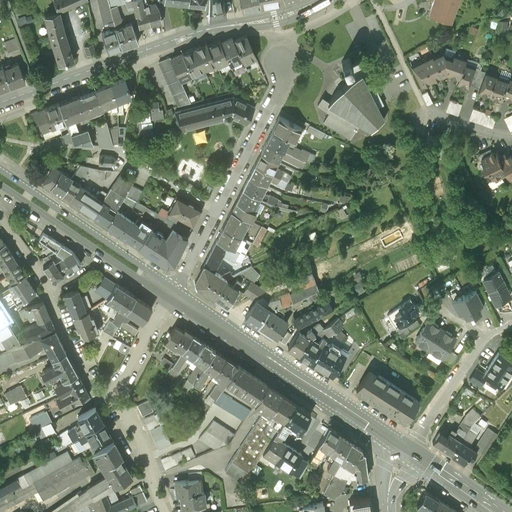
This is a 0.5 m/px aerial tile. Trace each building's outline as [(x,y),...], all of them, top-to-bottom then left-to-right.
[(19,23),(32,18),(31,15),(24,17),(23,15),(22,16),(16,0),(11,2),(19,23)] [(53,0),(57,9),(65,7),(80,0),(53,0)] [(96,0),(103,24),(107,22),(107,21),(112,20),(109,6),(107,0),(96,0)] [(127,7),(124,0),(119,0),(121,3),(125,8),(127,7)] [(141,0),(124,0),(127,7),(134,6),(136,15),(144,13),(143,6),(141,0)] [(208,0),(207,18),(225,14),(222,0),(208,0)] [(239,0),(241,10),(260,6),(259,0),(239,0)] [(433,0),(428,15),(451,23),(458,0),(433,0)] [(154,3),(148,5),(149,12),(147,13),(150,24),(161,22),(159,10),(154,3)] [(116,4),(109,6),(112,20),(115,27),(122,24),(116,4)] [(150,24),(147,13),(149,12),(148,5),(143,6),(144,13),(136,15),(138,27),(150,24)] [(44,14),(50,32),(59,62),(73,58),(64,29),(58,10),(44,14)] [(108,51),(121,46),(115,27),(112,20),(107,21),(107,22),(110,29),(101,32),(108,51)] [(122,24),(115,27),(121,46),(138,40),(131,21),(122,24)] [(475,35),(478,29),(472,26),(469,33),(475,35)] [(245,35),(233,40),(241,59),(243,62),(255,57),(245,35)] [(3,41),(7,52),(19,48),(14,37),(3,41)] [(232,37),(220,42),(228,61),(230,64),(241,59),(233,40),(232,37)] [(218,39),(206,44),(215,65),(216,66),(228,61),(220,42),(218,39)] [(199,44),(193,47),(203,69),(207,67),(209,67),(215,65),(206,44),(206,43),(200,46),(199,44)] [(95,52),(92,44),(84,46),(86,54),(95,52)] [(193,47),(181,52),(191,74),(203,69),(193,47)] [(180,79),(191,74),(181,52),(170,58),(180,79)] [(441,77),(446,75),(452,59),(444,57),(442,53),(432,58),(441,77)] [(453,55),(452,59),(446,75),(458,79),(465,59),(453,55)] [(190,101),(180,79),(170,58),(169,56),(158,61),(178,104),(190,101)] [(341,61),(344,69),(345,69),(350,79),(344,83),(343,81),(338,86),(339,88),(334,93),(328,101),(321,96),(317,103),(329,112),(323,121),(349,138),(355,129),(355,130),(356,128),(359,123),(369,130),(370,131),(384,120),(383,118),(377,107),(383,105),(362,61),(352,65),(348,57),(341,61)] [(431,57),(421,61),(431,82),(441,77),(432,58),(431,57)] [(481,70),(482,66),(465,59),(458,79),(456,83),(468,88),(469,85),(475,68),(481,70)] [(421,87),(431,82),(421,61),(411,66),(421,87)] [(9,62),(1,64),(9,86),(25,81),(18,63),(10,66),(9,62)] [(0,89),(9,86),(1,64),(0,64),(0,89)] [(475,87),(481,70),(475,68),(469,85),(475,87)] [(486,72),(481,70),(475,87),(480,88),(486,72)] [(479,92),(491,96),(498,76),(486,72),(480,88),(479,92)] [(509,80),(498,76),(491,96),(503,100),(504,96),(509,80)] [(123,78),(111,83),(117,100),(122,98),(129,95),(123,78)] [(117,112),(117,100),(111,83),(96,88),(102,106),(109,103),(111,112),(117,112)] [(102,108),(102,106),(96,88),(79,95),(86,114),(102,108)] [(433,103),(428,92),(422,95),(427,106),(433,103)] [(74,119),(86,114),(79,95),(59,103),(65,122),(74,119)] [(234,96),(220,99),(224,118),(226,119),(229,118),(230,117),(230,115),(246,123),(254,107),(234,96)] [(141,101),(142,109),(142,110),(159,108),(159,107),(158,99),(141,101)] [(182,129),(224,118),(220,99),(174,111),(182,129)] [(462,105),(450,100),(445,113),(457,117),(462,105)] [(51,127),(65,122),(59,103),(44,108),(51,127)] [(142,110),(142,109),(138,109),(137,119),(144,118),(163,116),(162,106),(159,107),(159,108),(142,110)] [(170,107),(164,108),(168,116),(173,114),(170,107)] [(41,131),(51,127),(44,108),(34,112),(39,124),(41,131)] [(473,109),(469,121),(493,129),(497,117),(473,109)] [(34,126),(39,124),(34,112),(29,114),(34,126)] [(511,130),(511,113),(503,118),(510,132),(511,130)] [(278,115),(271,129),(289,138),(293,140),(300,126),(278,115)] [(145,122),(144,118),(137,119),(135,135),(152,134),(151,122),(145,122)] [(79,132),(74,119),(65,122),(69,132),(70,135),(79,132)] [(99,145),(113,146),(108,128),(106,121),(96,123),(99,132),(96,133),(99,145)] [(308,124),(306,130),(321,137),(323,132),(308,124)] [(117,126),(108,128),(113,146),(118,146),(117,135),(117,126)] [(73,143),(93,144),(88,129),(79,132),(70,135),(73,143)] [(265,141),(283,150),(285,144),(289,138),(271,129),(265,141)] [(62,142),(73,143),(70,135),(69,132),(60,135),(62,142)] [(277,161),(280,155),(283,150),(265,141),(260,152),(277,161)] [(292,148),(285,144),(283,150),(300,158),(305,159),(312,161),(314,153),(309,152),(301,148),(301,149),(293,145),(292,148)] [(300,158),(283,150),(280,155),(302,166),(305,159),(300,158)] [(499,178),(508,174),(499,157),(497,152),(492,154),(490,150),(479,155),(485,166),(484,168),(485,171),(488,172),(490,172),(493,179),(497,177),(499,178)] [(254,164),(271,173),(274,168),(277,161),(260,152),(254,164)] [(111,155),(99,154),(98,156),(98,163),(111,164),(115,162),(115,158),(111,155)] [(505,154),(499,157),(508,174),(510,179),(511,178),(511,157),(511,155),(507,157),(505,154)] [(78,181),(82,175),(88,166),(85,165),(80,164),(72,177),(78,181)] [(266,184),(269,178),(271,173),(254,164),(248,175),(266,184)] [(42,182),(61,194),(72,177),(53,165),(42,182)] [(98,167),(88,166),(82,175),(104,180),(105,169),(98,167)] [(36,177),(41,181),(48,172),(43,168),(36,177)] [(277,168),(274,168),(271,173),(287,180),(291,175),(277,168)] [(101,201),(115,210),(131,184),(132,182),(120,173),(105,195),(101,201)] [(287,180),(271,173),(269,178),(270,180),(284,187),(292,190),(294,182),(287,180)] [(261,193),(266,184),(248,175),(242,187),(259,196),(261,193)] [(78,181),(72,177),(61,194),(68,199),(78,185),(80,183),(78,181)] [(142,190),(131,184),(125,195),(136,200),(142,190)] [(96,197),(78,185),(68,199),(107,224),(116,210),(115,210),(101,201),(96,197)] [(253,209),(259,196),(242,187),(231,209),(249,218),(250,219),(251,217),(253,218),(256,211),(253,209)] [(101,201),(105,195),(100,191),(96,197),(101,201)] [(268,194),(261,193),(259,196),(275,203),(276,201),(278,202),(280,199),(269,194),(268,194)] [(200,209),(176,195),(168,209),(167,211),(178,217),(192,224),(200,209)] [(164,216),(167,211),(168,209),(160,205),(157,212),(164,216)] [(240,235),(249,218),(231,209),(222,226),(240,235)] [(141,219),(137,224),(116,210),(107,224),(167,265),(174,264),(187,238),(172,228),(165,239),(150,228),(151,226),(141,219)] [(175,222),(178,217),(167,211),(164,216),(175,222)] [(262,225),(252,242),(255,243),(256,241),(258,242),(266,227),(262,225)] [(234,247),(240,235),(222,226),(216,237),(234,247)] [(308,233),(311,239),(318,236),(316,230),(308,233)] [(53,250),(55,251),(60,244),(42,232),(38,238),(53,250)] [(243,242),(245,238),(240,235),(234,247),(238,249),(245,253),(247,248),(245,247),(243,245),(243,242)] [(238,249),(234,247),(216,237),(203,263),(213,269),(222,252),(233,258),(238,249)] [(0,264),(12,281),(24,273),(4,242),(0,244),(0,264)] [(58,254),(64,257),(72,269),(81,263),(72,251),(60,244),(55,251),(58,254)] [(53,250),(48,253),(52,259),(58,254),(55,251),(53,250)] [(55,279),(62,274),(55,263),(52,259),(48,253),(43,257),(46,263),(42,266),(51,278),(55,279)] [(62,274),(72,269),(64,257),(55,263),(62,274)] [(356,265),(354,260),(345,264),(347,270),(356,265)] [(221,274),(213,269),(203,263),(194,280),(195,284),(213,296),(225,279),(226,278),(232,275),(230,271),(221,274)] [(251,265),(240,271),(254,280),(259,273),(251,265)] [(281,304),(292,300),(308,293),(318,288),(315,281),(312,274),(309,267),(301,271),(304,278),(298,281),(300,287),(289,292),(288,290),(275,294),(276,297),(278,296),(281,304)] [(362,277),(358,270),(352,273),(356,281),(362,277)] [(511,296),(499,270),(483,278),(495,304),(501,301),(502,303),(508,300),(506,298),(511,296)] [(288,286),(298,281),(304,278),(301,271),(285,279),(288,286)] [(11,290),(0,296),(0,297),(6,307),(18,300),(19,302),(35,291),(24,273),(12,281),(7,284),(11,290)] [(96,289),(107,296),(115,283),(104,275),(96,289)] [(233,284),(225,279),(213,296),(226,304),(238,287),(237,287),(241,281),(236,278),(233,284)] [(264,290),(258,286),(250,280),(242,291),(251,296),(264,290)] [(264,290),(270,287),(262,281),(258,286),(264,290)] [(364,290),(359,281),(353,285),(358,293),(364,290)] [(112,321),(118,324),(119,324),(126,311),(125,310),(135,295),(115,283),(107,296),(106,297),(122,308),(121,311),(119,310),(118,310),(112,321)] [(318,295),(316,292),(319,291),(318,288),(308,293),(310,299),(318,295)] [(64,294),(72,316),(85,311),(77,289),(64,294)] [(475,290),(464,296),(472,313),(473,314),(481,311),(478,305),(482,304),(477,294),(475,290)] [(477,294),(482,304),(486,301),(482,292),(477,294)] [(472,313),(464,296),(463,294),(452,299),(458,313),(462,311),(465,316),(472,313)] [(151,306),(135,295),(125,310),(126,311),(119,324),(128,329),(132,324),(126,320),(130,314),(142,321),(151,306)] [(276,306),(281,304),(278,296),(276,297),(269,298),(265,305),(268,307),(276,306)] [(13,318),(6,307),(0,297),(0,327),(3,325),(13,318)] [(244,317),(257,325),(268,307),(265,305),(262,303),(265,299),(262,297),(256,299),(244,317)] [(418,312),(420,308),(417,304),(413,303),(410,298),(386,313),(395,327),(407,319),(418,312)] [(332,309),(327,299),(293,317),(293,319),(297,326),(332,309)] [(35,316),(38,322),(49,317),(42,301),(24,308),(19,311),(22,317),(27,314),(29,319),(35,316)] [(284,311),(276,306),(268,307),(257,325),(276,337),(287,320),(280,315),(284,311)] [(88,310),(85,311),(72,316),(76,326),(79,332),(81,331),(83,337),(95,332),(93,325),(96,323),(92,315),(90,316),(88,310)] [(337,316),(322,327),(322,328),(327,334),(342,322),(337,316)] [(38,322),(23,328),(26,336),(28,340),(54,328),(49,317),(38,322)] [(0,338),(1,338),(9,333),(9,334),(19,329),(13,318),(3,325),(0,327),(0,338)] [(112,335),(118,324),(112,321),(108,318),(102,329),(112,335)] [(407,319),(395,327),(399,332),(402,330),(411,324),(407,319)] [(411,324),(402,330),(405,335),(420,325),(417,320),(411,324)] [(427,320),(414,339),(428,348),(441,329),(437,326),(437,325),(432,321),(432,323),(427,320)] [(299,352),(309,337),(310,336),(310,337),(322,328),(322,327),(318,322),(306,330),(307,332),(305,334),(298,329),(287,345),(299,352)] [(137,328),(132,324),(128,329),(134,333),(137,328)] [(176,346),(181,350),(192,334),(183,328),(182,330),(174,325),(169,332),(163,340),(175,348),(176,346)] [(346,348),(354,339),(340,326),(335,332),(340,337),(337,340),(346,348)] [(0,344),(2,349),(26,336),(23,328),(20,330),(19,329),(9,334),(9,333),(1,338),(0,338),(0,344)] [(441,329),(428,348),(441,357),(447,349),(454,338),(450,335),(451,334),(446,330),(445,332),(441,329)] [(40,336),(52,358),(65,351),(57,336),(54,330),(40,336)] [(284,343),(291,333),(287,330),(280,340),(284,343)] [(181,350),(173,362),(169,368),(168,369),(174,373),(184,359),(186,359),(187,358),(191,360),(192,357),(203,341),(192,334),(181,350)] [(317,342),(309,337),(299,352),(310,360),(324,340),(325,338),(321,336),(317,342)] [(35,339),(11,350),(16,361),(41,349),(35,339)] [(130,344),(122,340),(118,348),(126,352),(130,344)] [(324,340),(310,360),(331,374),(344,354),(339,350),(338,346),(332,342),(327,343),(324,340)] [(214,348),(203,341),(192,357),(198,361),(183,383),(189,387),(192,381),(214,348)] [(225,356),(214,348),(192,381),(198,385),(208,369),(214,373),(225,356)] [(371,356),(362,349),(355,359),(364,365),(371,356)] [(457,355),(447,349),(441,357),(440,359),(450,365),(457,355)] [(0,366),(16,361),(11,350),(0,353),(0,366)] [(76,373),(65,351),(52,358),(55,364),(44,369),(48,378),(59,372),(63,380),(76,373)] [(511,361),(498,352),(483,373),(487,376),(485,379),(494,386),(496,382),(501,385),(511,368),(511,367),(508,366),(511,361)] [(160,362),(169,368),(173,362),(163,356),(160,362)] [(236,363),(225,356),(214,373),(219,377),(209,392),(215,395),(219,389),(225,380),(236,363)] [(266,383),(236,363),(225,380),(255,400),(266,383)] [(483,373),(477,369),(470,380),(480,386),(485,379),(487,376),(483,373)] [(356,385),(360,376),(352,372),(348,381),(356,385)] [(355,389),(405,423),(418,402),(379,376),(377,378),(367,372),(355,389)] [(63,380),(69,390),(71,394),(84,387),(76,373),(63,380)] [(294,402),(266,383),(255,400),(253,402),(263,409),(269,413),(271,410),(277,414),(272,423),(277,426),(283,417),(294,402)] [(26,396),(21,385),(4,393),(10,404),(26,396)] [(75,401),(88,394),(84,387),(71,394),(69,390),(55,397),(61,408),(75,401)] [(249,409),(219,389),(215,395),(213,398),(243,418),(249,409)] [(137,404),(142,415),(152,410),(147,399),(137,404)] [(310,413),(294,402),(283,417),(288,420),(300,428),(310,413)] [(77,416),(82,425),(77,429),(75,426),(68,431),(72,439),(78,435),(85,431),(85,430),(102,421),(95,407),(77,416)] [(458,426),(466,431),(470,425),(472,423),(480,415),(472,408),(465,414),(458,426)] [(242,480),(262,450),(273,433),(277,426),(272,423),(277,414),(271,410),(269,413),(263,409),(224,467),(242,480)] [(35,429),(36,429),(50,422),(51,421),(45,410),(29,418),(35,429)] [(143,418),(148,427),(159,422),(157,417),(155,418),(153,413),(143,418)] [(277,426),(273,433),(278,437),(280,436),(287,425),(286,424),(286,422),(288,420),(283,417),(277,426)] [(212,418),(206,428),(198,437),(214,447),(227,442),(234,432),(212,418)] [(85,431),(78,435),(84,447),(88,445),(93,452),(113,439),(102,421),(85,430),(85,431)] [(54,431),(50,422),(36,429),(40,438),(54,431)] [(149,429),(158,448),(170,443),(161,423),(149,429)] [(468,445),(479,428),(472,423),(470,425),(466,431),(451,454),(463,462),(467,456),(471,458),(476,450),(468,445)] [(322,444),(330,449),(339,432),(328,425),(310,456),(315,460),(321,447),(322,444)] [(432,441),(451,454),(466,431),(458,426),(452,434),(445,429),(443,432),(439,430),(432,441)] [(482,441),(477,448),(484,453),(497,433),(488,427),(480,439),(482,441)] [(62,445),(72,439),(68,431),(67,429),(57,435),(62,445)] [(327,465),(333,469),(350,439),(339,432),(330,449),(335,453),(333,455),(327,465)] [(262,450),(274,458),(285,441),(278,437),(273,433),(262,450)] [(84,447),(78,435),(72,439),(78,450),(84,447)] [(93,452),(103,468),(120,458),(122,456),(113,439),(93,452)] [(336,491),(344,479),(348,481),(350,477),(367,474),(363,450),(361,447),(350,439),(333,469),(322,488),(332,494),(335,491),(336,491)] [(300,452),(285,441),(274,458),(290,468),(300,452)] [(190,445),(181,449),(184,458),(194,454),(190,445)] [(180,450),(170,454),(174,463),(184,459),(180,450)] [(15,479),(16,480),(19,486),(20,487),(0,498),(0,511),(38,491),(42,499),(89,473),(90,475),(95,473),(86,457),(82,459),(80,455),(70,461),(66,451),(15,479)] [(164,467),(173,463),(169,454),(160,458),(164,467)] [(103,468),(106,474),(86,487),(86,488),(93,498),(112,487),(132,477),(120,458),(103,468)] [(187,472),(188,479),(198,478),(202,477),(201,470),(187,472)] [(176,494),(179,493),(200,491),(198,478),(188,479),(174,481),(176,494)] [(0,489),(0,496),(19,486),(16,480),(0,489)] [(131,495),(118,501),(109,504),(112,511),(116,511),(146,499),(142,490),(139,484),(130,489),(132,494),(131,495)] [(112,511),(109,504),(118,501),(112,487),(93,498),(87,502),(90,511),(112,511)] [(72,511),(87,502),(93,498),(86,488),(51,511),(72,511)] [(416,503),(429,511),(438,498),(425,489),(416,503)] [(203,490),(200,491),(179,493),(181,506),(195,504),(205,503),(203,490)] [(347,498),(348,511),(371,511),(370,495),(347,498)] [(429,511),(459,511),(438,498),(429,511)] [(302,503),(303,511),(304,511),(323,510),(322,500),(302,503)]
